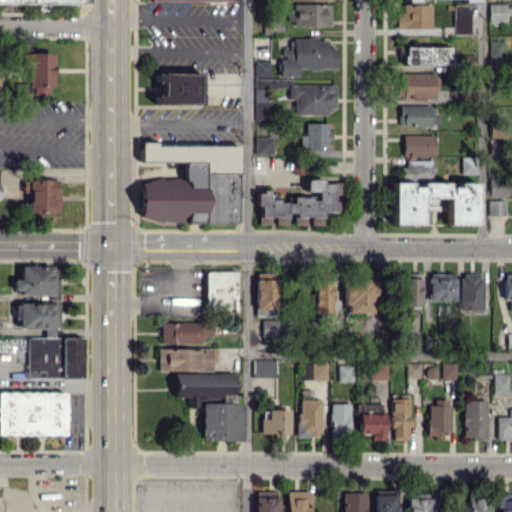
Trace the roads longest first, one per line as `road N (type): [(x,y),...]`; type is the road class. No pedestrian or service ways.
road 1 (tertiary): [(0,246),(511,251)]
road 2 (residential): [(0,462),(511,465)]
road 3 (residential): [(363,250),(363,0)]
road 4 (secondary): [(111,300),(112,511)]
road 5 (secondary): [(111,0),(111,133)]
